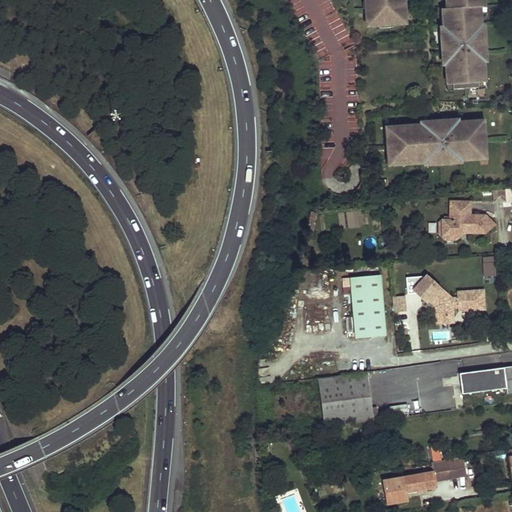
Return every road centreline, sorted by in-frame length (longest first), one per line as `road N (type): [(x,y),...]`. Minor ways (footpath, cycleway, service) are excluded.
road 1 (motorway): [(0,463),(70,431),(124,393),(171,348),(217,276),(237,214),(246,141),(234,58),(210,0)]
road 2 (motorway): [(156,511),(166,366),(148,271),(92,169),(0,95)]
